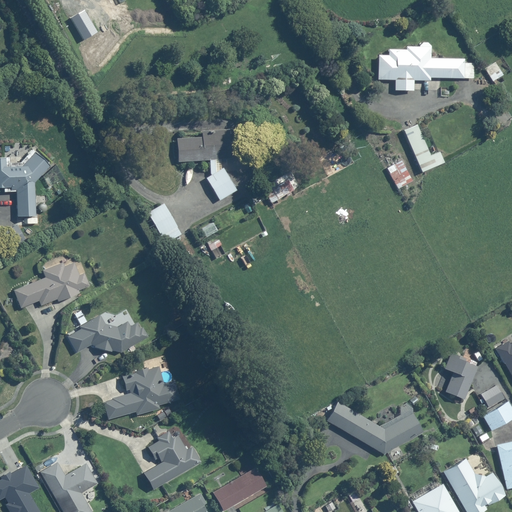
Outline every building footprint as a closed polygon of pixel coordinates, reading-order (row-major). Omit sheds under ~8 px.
[(464,59),(431,58),(431,47),(431,46),(430,46),(430,45),(429,44),(428,43),(427,43),(426,43),(426,42),(425,42),(424,42),(423,42),(423,43),(422,43),(421,43),(421,44),(420,44),(420,45),(419,45),(419,46),(418,46),(418,47),(405,46),(405,50),(389,49),(388,56),(378,55),(377,79),(395,80),(395,90),(415,91),(415,79),(431,80),(431,76),(472,78),(473,62),(464,62),(464,59)] [(503,74),(494,62),(483,69),(492,81),(503,74)] [(416,123),(403,129),(421,172),(444,162),(439,150),(430,154),(416,123)] [(228,171),(228,131),(201,132),(201,137),(176,138),(177,161),(209,160),(210,175),(205,178),(219,200),(236,190),(225,171),(228,171)] [(3,191),(15,191),(16,216),(35,215),(34,182),(50,163),(32,148),(21,161),(9,161),(9,156),(0,156),(0,187),(3,187),(3,191)] [(401,158),(386,167),(401,194),(416,185),(401,158)] [(276,182),(263,190),(270,202),(283,194),(276,182)] [(181,234),(164,203),(148,212),(166,243),(181,234)] [(214,221),(202,228),(206,236),(218,230),(214,221)] [(15,290),(22,308),(39,301),(41,306),(57,300),(58,302),(80,293),(78,290),(90,286),(85,274),(80,276),(74,262),(64,266),(63,263),(44,271),(47,278),(15,290)] [(68,337),(77,353),(92,345),(96,346),(95,347),(111,351),(112,349),(122,352),(149,336),(144,328),(141,329),(138,323),(131,327),(128,322),(118,328),(107,324),(101,315),(80,326),(82,329),(68,337)] [(507,342),(496,348),(511,378),(511,341),(508,343),(507,342)] [(446,392),(465,399),(478,367),(451,356),(445,369),(453,372),(446,392)] [(104,403),(109,420),(136,412),(137,416),(161,409),(160,406),(181,400),(176,382),(164,385),(160,367),(149,370),(149,368),(137,371),(137,373),(123,377),(127,390),(131,389),(132,394),(114,398),(114,400),(104,403)] [(481,394),(489,407),(504,398),(497,385),(481,394)] [(339,402),(327,421),(384,454),(424,433),(413,413),(413,408),(407,403),(401,407),(401,415),(380,426),(339,402)] [(483,416),(491,431),(511,418),(511,409),(508,402),(483,416)] [(144,474),(153,490),(202,462),(193,447),(187,450),(179,435),(174,438),(170,430),(157,438),(159,441),(148,447),(155,459),(160,456),(164,463),(144,474)] [(511,441),(497,445),(507,489),(511,487),(511,441)] [(443,471),(465,511),(485,511),(489,510),(487,506),(488,506),(488,507),(500,500),(508,496),(493,472),(486,477),(475,474),(466,458),(443,471)] [(41,472),(64,511),(91,511),(81,493),(97,483),(86,463),(65,475),(58,462),(41,472)] [(39,511),(29,493),(39,488),(26,466),(12,474),(11,473),(2,478),(3,480),(0,481),(0,501),(6,498),(9,504),(6,505),(9,511),(39,511)] [(252,467),(210,491),(221,510),(263,485),(252,467)] [(459,511),(444,484),(413,501),(419,511),(459,511)] [(353,511),(369,511),(354,488),(346,493),(352,502),(349,504),(353,511)] [(207,511),(197,494),(165,511),(207,511)] [(280,511),(275,503),(259,511),(280,511)]
